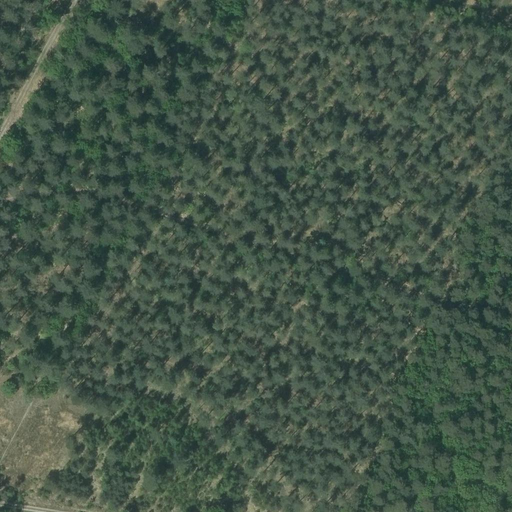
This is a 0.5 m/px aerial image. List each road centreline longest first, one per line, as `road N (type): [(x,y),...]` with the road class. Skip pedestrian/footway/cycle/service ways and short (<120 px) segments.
road 1 (track): [(0,200),(86,197),(133,205),(438,301),(511,314)]
road 2 (track): [(79,0),(0,139)]
